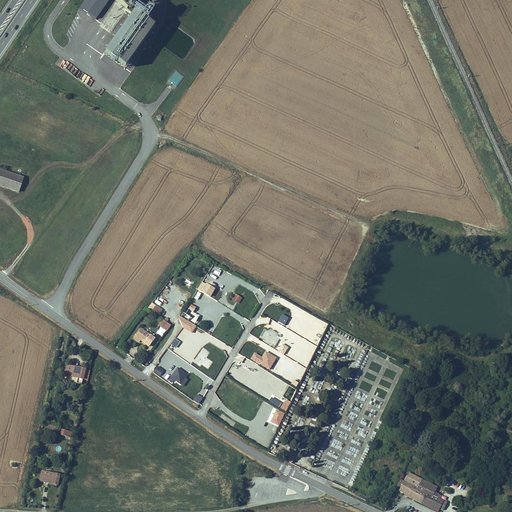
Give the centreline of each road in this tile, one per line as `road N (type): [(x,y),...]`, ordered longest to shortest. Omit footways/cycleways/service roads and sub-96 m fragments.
road 1 (track): [(0,274),(109,142),(144,125),(363,223),(333,304),(338,320),(472,358),(508,349)]
road 2 (secondary): [(374,511),(210,425),(0,274)]
